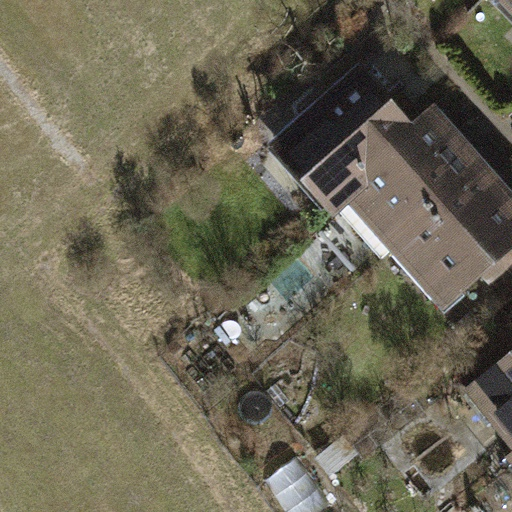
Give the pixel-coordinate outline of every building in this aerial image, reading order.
[(511,0),(487,0),(485,2),(511,29),(511,0)] [(318,96),(329,109),(271,160),(325,221),(341,207),(420,138),(372,83),(394,64),(377,44),(318,96)] [(341,207),(392,264),(489,179),(438,122),(420,138),(341,207)] [(392,264),(443,322),(511,260),(511,204),(489,179),(392,264)] [(511,373),(463,410),(509,472),(492,485),(511,511),(511,373)] [(266,484),(284,511),(327,511),(297,464),(266,484)]
